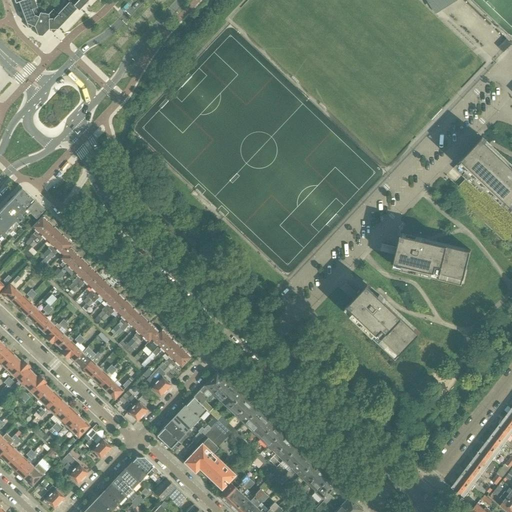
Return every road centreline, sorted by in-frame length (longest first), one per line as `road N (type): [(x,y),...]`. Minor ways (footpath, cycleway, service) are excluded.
road 1 (tertiary): [(408,487),(141,236),(95,160)]
road 2 (residential): [(95,160),(65,211),(214,352)]
road 3 (residential): [(214,352),(382,510)]
road 4 (residential): [(135,439),(0,316)]
road 5 (residential): [(511,371),(416,495)]
road 6 (secondary): [(82,114),(180,0)]
